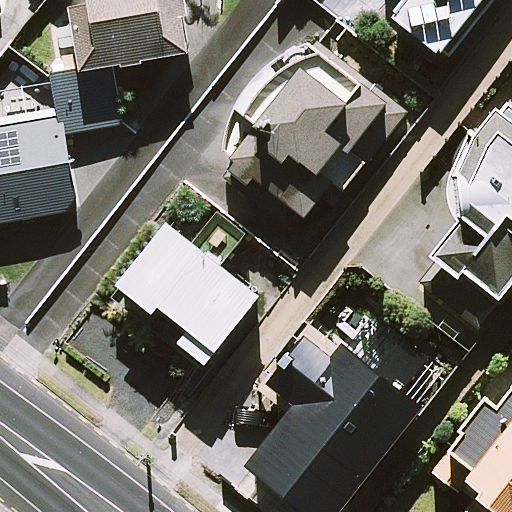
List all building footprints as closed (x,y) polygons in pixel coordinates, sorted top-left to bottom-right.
[(117,66),(215,48),(206,0),(96,0),(97,2),(78,5),(88,60),(56,65),(65,118),(0,128),(0,223),(81,211),(69,134),(126,125),(117,66)] [(406,0),(395,15),(452,58),(495,0),(406,0)] [(240,158),(234,166),(256,183),(262,175),(313,216),(328,198),(335,203),(405,116),(314,43),(306,47),(297,51),(289,56),(282,61),(274,67),(267,74),(261,81),(255,88),(250,96),(245,104),(241,113),(237,121),(234,130),(231,139),(229,149),(240,158)] [(511,289),(511,100),(511,99),(453,175),(465,222),(405,300),(468,347),(511,289)] [(258,309),(167,237),(110,308),(200,381),(258,309)] [(429,370),(376,329),(342,372),(310,348),(275,393),(301,414),(254,475),(302,511),(351,511),(426,415),(406,399),(429,370)] [(495,413),(435,492),(462,511),(511,511),(511,415),(507,422),(495,413)]
